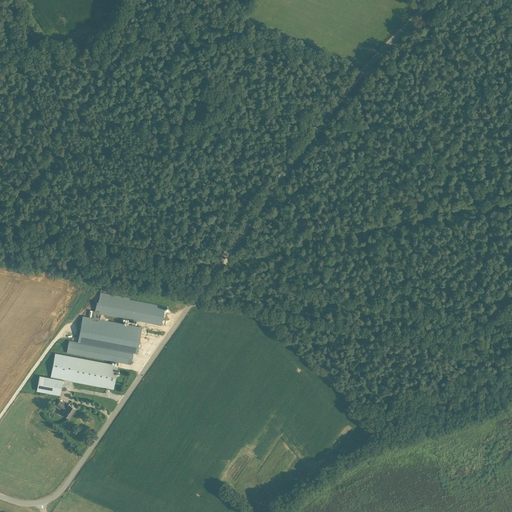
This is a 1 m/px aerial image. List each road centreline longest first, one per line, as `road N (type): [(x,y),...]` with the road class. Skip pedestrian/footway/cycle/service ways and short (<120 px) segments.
road 1 (tertiary): [(41,502),(61,489),(350,85),(433,0)]
road 2 (track): [(0,221),(217,266),(511,204)]
road 3 (track): [(167,0),(0,205)]
road 4 (track): [(269,325),(288,312),(457,343),(511,314)]
road 5 (track): [(390,436),(261,318),(192,301)]
road 6 (track): [(390,436),(276,511)]
road 7 (track): [(511,395),(390,436)]
road 8 (track): [(511,133),(426,219)]
